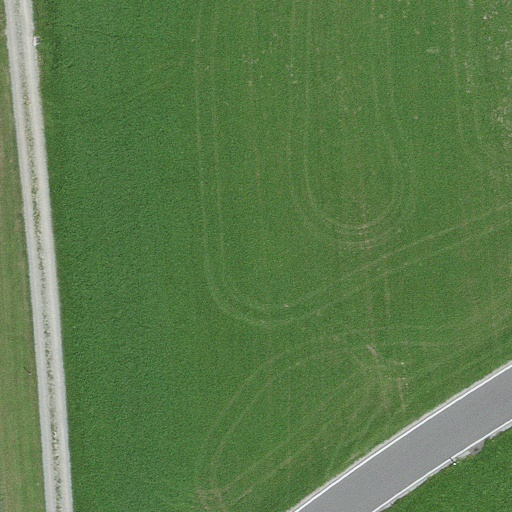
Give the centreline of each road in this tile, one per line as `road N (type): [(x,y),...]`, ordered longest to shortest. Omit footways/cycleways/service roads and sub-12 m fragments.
road 1 (track): [(20,0),(64,511)]
road 2 (unclassified): [(511,400),(348,511)]
